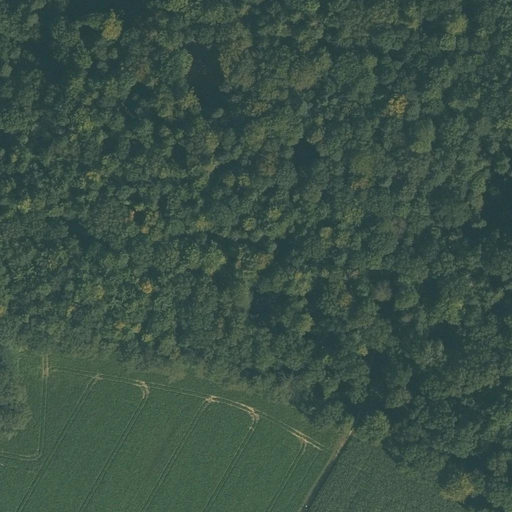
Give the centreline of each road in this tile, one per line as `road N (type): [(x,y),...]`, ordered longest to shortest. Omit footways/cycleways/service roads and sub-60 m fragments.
road 1 (unknown): [(359,0),(409,59),(417,99),(372,283),(383,309),(379,355),(388,418),(511,483)]
road 2 (track): [(304,511),(362,387),(467,3)]
